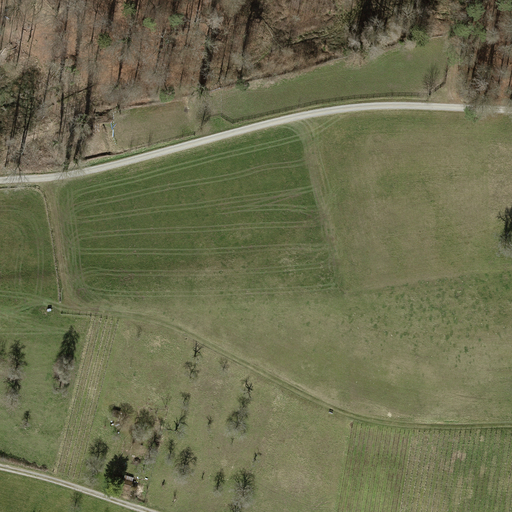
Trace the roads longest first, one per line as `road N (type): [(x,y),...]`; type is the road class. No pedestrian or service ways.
road 1 (track): [(511,422),(349,413),(189,333),(71,306),(48,178)]
road 2 (track): [(511,109),(371,105),(96,169),(0,181)]
road 3 (track): [(0,466),(153,511)]
